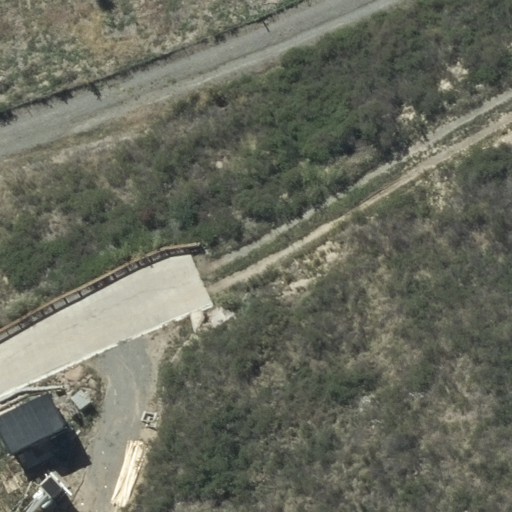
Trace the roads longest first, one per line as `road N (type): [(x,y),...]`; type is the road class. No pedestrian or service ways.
road 1 (track): [(511,87),(91,331),(0,375)]
road 2 (track): [(0,136),(371,0)]
